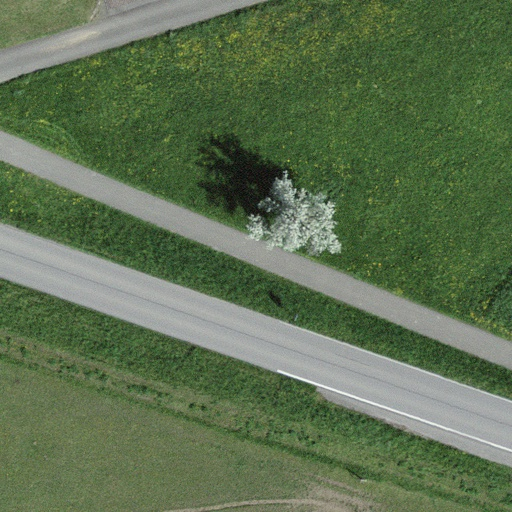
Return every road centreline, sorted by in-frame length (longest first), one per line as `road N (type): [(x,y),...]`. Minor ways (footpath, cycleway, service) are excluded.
road 1 (tertiary): [(511,425),(0,249)]
road 2 (track): [(0,344),(511,498)]
road 3 (track): [(0,85),(263,0)]
